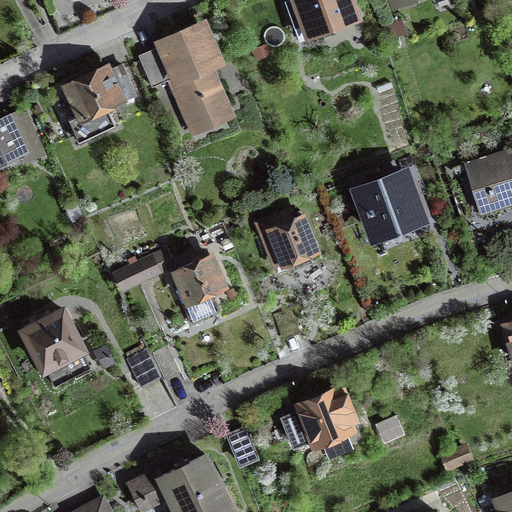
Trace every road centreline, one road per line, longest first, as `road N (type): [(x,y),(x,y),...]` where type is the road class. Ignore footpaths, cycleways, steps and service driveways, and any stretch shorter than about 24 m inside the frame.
road 1 (residential): [(17,511),(113,453),(309,357),(511,282)]
road 2 (residential): [(0,79),(187,0)]
